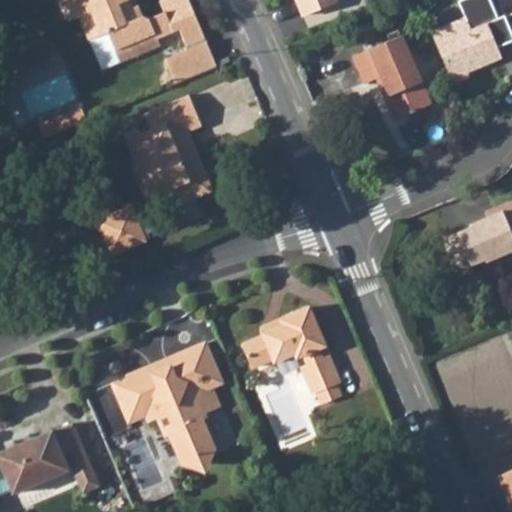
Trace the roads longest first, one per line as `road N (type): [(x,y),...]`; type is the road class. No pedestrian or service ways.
road 1 (residential): [(335,218),(0,342)]
road 2 (tertiary): [(335,218),(463,511)]
road 3 (tertiary): [(243,0),(335,218)]
road 4 (residential): [(511,126),(479,160),(335,218)]
